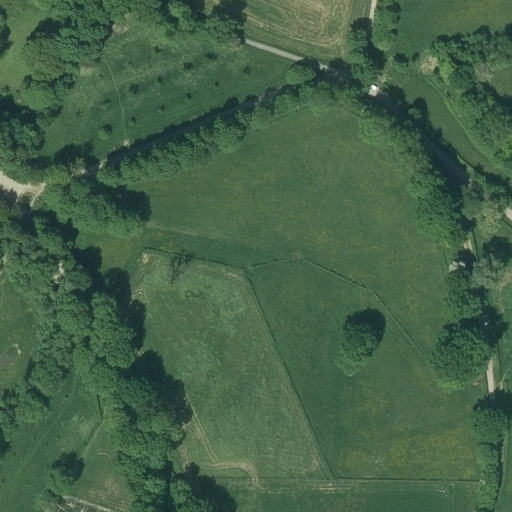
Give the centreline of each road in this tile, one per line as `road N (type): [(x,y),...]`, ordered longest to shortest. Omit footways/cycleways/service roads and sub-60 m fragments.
road 1 (unclassified): [(353,81),(292,87),(56,182),(13,180)]
road 2 (track): [(486,511),(491,389),(448,163)]
road 3 (unclassified): [(353,81),(136,0)]
road 4 (track): [(13,180),(19,205),(109,365)]
road 5 (unclassified): [(511,215),(353,81)]
road 6 (track): [(109,365),(170,511)]
